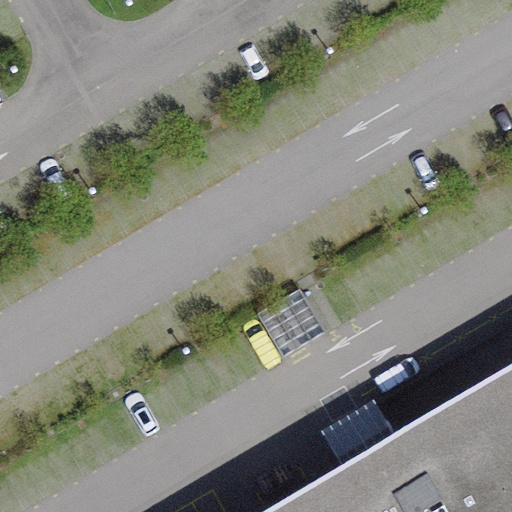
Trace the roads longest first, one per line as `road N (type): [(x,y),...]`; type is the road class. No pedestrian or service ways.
road 1 (unknown): [(0,322),(511,31)]
road 2 (unknown): [(511,254),(93,511)]
road 3 (unknown): [(85,70),(216,0)]
